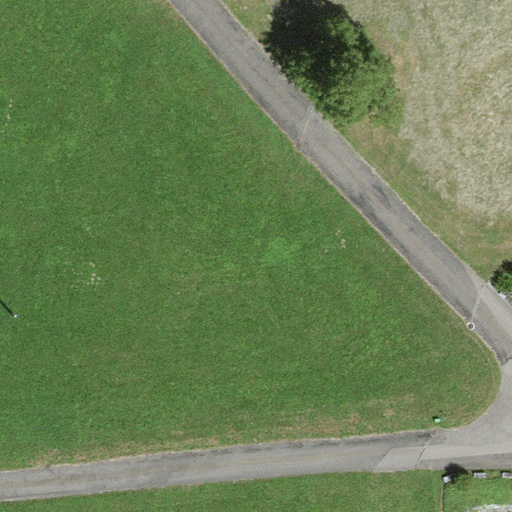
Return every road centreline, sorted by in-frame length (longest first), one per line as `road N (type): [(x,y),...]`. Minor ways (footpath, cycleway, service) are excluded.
road 1 (residential): [(0,487),(511,435)]
road 2 (residential): [(511,353),(188,0)]
